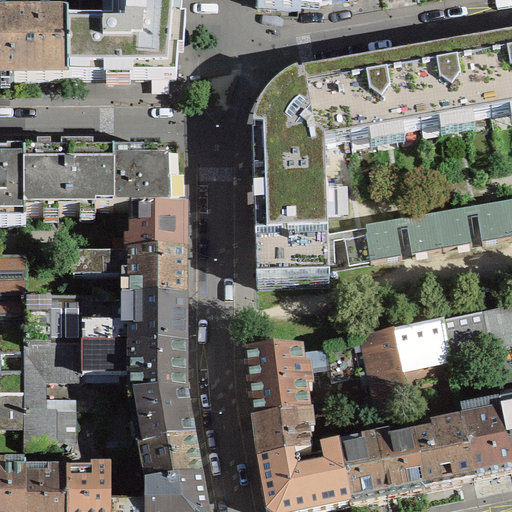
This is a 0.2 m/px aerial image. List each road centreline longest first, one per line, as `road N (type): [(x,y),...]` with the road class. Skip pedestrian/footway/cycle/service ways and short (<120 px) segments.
road 1 (residential): [(241,511),(219,396),(211,132),(168,118),(0,118)]
road 2 (residential): [(227,0),(234,44),(262,55),(511,13)]
